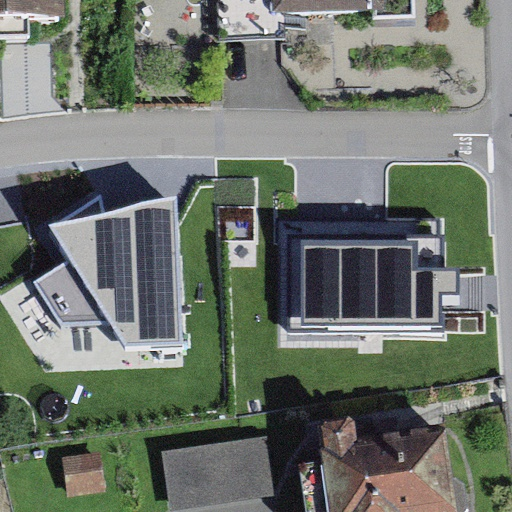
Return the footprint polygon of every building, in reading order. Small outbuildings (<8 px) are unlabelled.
[(85,0),(0,0),(0,30),(85,29),(85,0)] [(386,0),(273,0),(274,19),(387,16),(386,0)] [(445,211),(238,222),(240,245),(258,244),(264,353),(460,342),(458,310),(467,310),(466,284),(456,285),(453,232),(446,232),(445,211)] [(167,253),(59,268),(71,285),(41,300),(60,334),(97,323),(110,338),(177,329),(167,253)] [(500,511),(485,409),(329,433),(340,511),(500,511)] [(171,447),(176,509),(279,501),(275,440),(171,447)]
